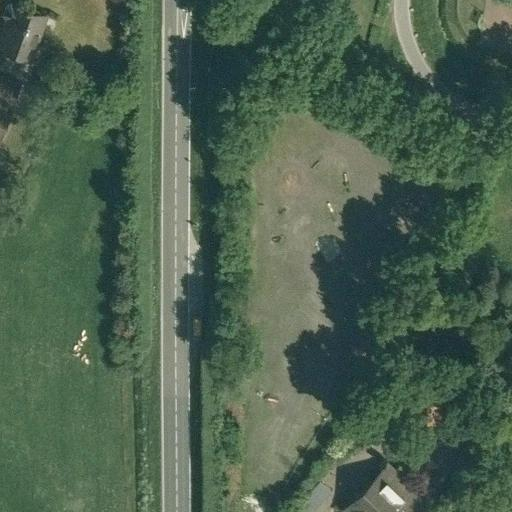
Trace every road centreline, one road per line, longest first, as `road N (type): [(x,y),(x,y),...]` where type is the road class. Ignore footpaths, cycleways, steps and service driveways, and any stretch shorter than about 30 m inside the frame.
road 1 (primary): [(176,511),(176,0)]
road 2 (unclassified): [(511,137),(432,85),(406,35),(403,0)]
